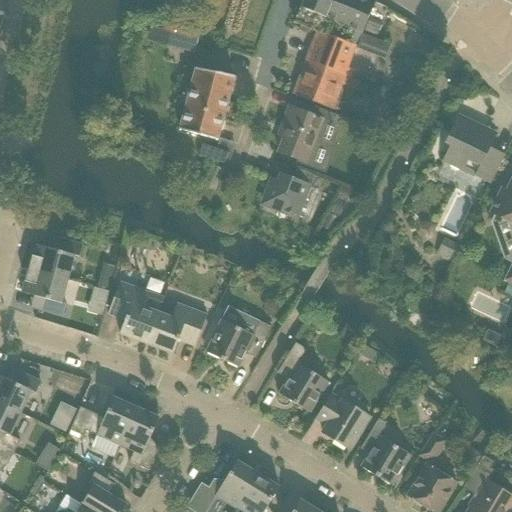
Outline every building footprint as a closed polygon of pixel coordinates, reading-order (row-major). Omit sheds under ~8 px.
[(304,0),(295,23),(301,26),(307,28),(318,33),(330,37),(336,22),(325,17),(331,0),(304,0)] [(369,18),(375,3),(375,2),(370,0),(331,0),(325,17),(336,22),(330,37),(355,47),(362,34),(363,30),(369,18)] [(383,24),(369,18),(363,30),(377,36),(383,24)] [(170,33),(199,40),(201,31),(173,23),(170,33)] [(356,48),(355,48),(355,47),(330,37),(318,33),(307,62),(350,80),(353,72),(347,70),(356,48)] [(384,59),(390,44),(363,33),(357,49),(384,59)] [(307,62),(294,95),(338,112),(340,105),(335,103),(342,86),(357,92),(360,84),(349,81),(350,80),(307,62)] [(194,68),(187,101),(180,133),(220,142),(227,110),(234,77),(194,68)] [(318,136),(334,142),(343,118),(314,107),(310,115),(290,108),(282,128),(288,130),(279,153),(297,159),(296,163),(306,166),(318,136)] [(485,130),(459,117),(446,144),(452,146),(444,161),(491,184),(504,156),(488,149),(492,141),(481,136),(485,130)] [(213,160),(217,149),(203,144),(200,156),(213,160)] [(296,216),(308,184),(312,175),(296,169),(292,178),(281,174),(280,175),(284,176),(282,182),(273,179),(264,204),(296,216)] [(511,180),(507,191),(502,189),(491,213),(511,223),(511,263),(503,281),(508,283),(511,285),(511,180)] [(347,204),(352,190),(344,187),(339,200),(347,204)] [(339,218),(346,205),(338,201),(332,214),(339,218)] [(82,245),(55,238),(52,250),(35,245),(28,269),(68,280),(74,256),(79,258),(82,245)] [(461,246),(444,239),(441,246),(457,253),(461,246)] [(36,310),(63,317),(66,305),(61,304),(68,280),(28,269),(22,293),(39,298),(36,310)] [(111,284),(99,280),(97,288),(109,291),(111,284)] [(127,315),(120,334),(146,345),(158,313),(164,299),(120,283),(110,309),(127,315)] [(173,355),(181,335),(196,341),(194,348),(195,348),(207,316),(177,304),(171,318),(158,313),(146,345),(173,355)] [(246,353),(254,336),(221,320),(206,353),(239,368),(246,353)] [(260,322),(254,336),(265,341),(271,328),(260,322)] [(488,330),(483,341),(496,347),(501,337),(488,330)] [(300,361),(307,350),(296,344),(289,355),(300,361)] [(371,363),(377,353),(366,346),(360,356),(371,363)] [(298,364),(288,380),(279,394),(310,413),(328,383),(298,364)] [(11,368),(6,379),(0,376),(0,403),(21,414),(31,392),(35,394),(41,382),(11,368)] [(326,427),(322,433),(350,450),(370,418),(331,394),(315,420),(326,427)] [(136,408),(114,398),(104,418),(80,408),(70,431),(83,436),(86,431),(119,446),(136,408)] [(0,403),(0,445),(14,453),(20,441),(10,436),(21,414),(0,403)] [(129,462),(149,471),(159,448),(148,443),(159,418),(136,408),(119,446),(133,452),(129,462)] [(369,454),(361,467),(392,486),(411,456),(380,437),(387,425),(379,420),(361,449),(369,454)] [(433,465),(446,441),(433,433),(419,457),(433,465)] [(0,472),(2,473),(14,453),(0,445),(0,472)] [(476,469),(483,457),(469,448),(462,461),(476,469)] [(483,457),(476,469),(464,488),(474,495),(494,464),(483,457)] [(48,471),(51,466),(39,458),(36,464),(48,471)] [(214,479),(204,495),(214,501),(216,497),(236,510),(258,474),(237,461),(223,484),(214,479)] [(407,496),(433,511),(439,511),(457,484),(426,465),(407,496)] [(82,490),(88,494),(82,504),(94,511),(123,511),(127,506),(109,495),(115,485),(95,473),(89,482),(87,481),(82,490)] [(266,511),(265,511),(279,488),(258,474),(236,510),(240,511),(266,511)] [(487,482),(468,511),(505,511),(503,510),(511,497),(487,482)] [(319,511),(300,500),(292,511),(319,511)]
